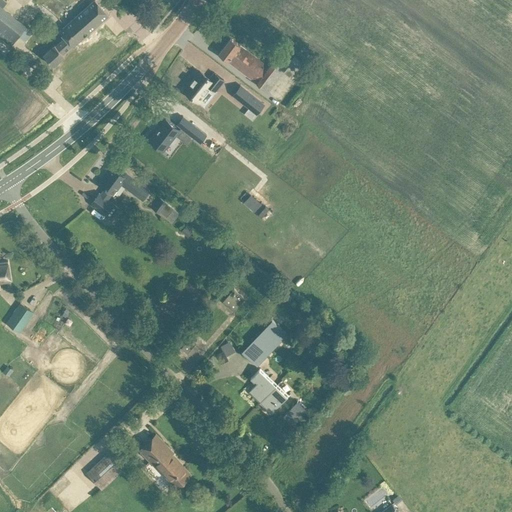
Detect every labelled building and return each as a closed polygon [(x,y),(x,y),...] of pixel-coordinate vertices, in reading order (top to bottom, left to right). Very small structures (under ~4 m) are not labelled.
[(32,0),(47,8),(52,0),(32,0)] [(55,44),(44,54),(53,65),(65,55),(62,53),(72,44),(73,45),(96,25),(108,14),(95,0),(93,0),(59,30),(65,37),(56,45),(55,44)] [(0,4),(0,37),(11,46),(19,36),(25,41),(33,32),(27,26),(0,4)] [(218,53),(257,82),(269,67),(230,37),(218,53)] [(269,67),(257,82),(270,92),(293,61),(291,60),(280,52),(269,67)] [(291,60),(293,61),(306,71),(310,65),(296,55),(291,60)] [(200,70),(184,90),(198,102),(210,87),(215,91),(215,90),(224,80),(214,72),(209,78),(200,70)] [(247,140),(258,127),(213,90),(196,111),(207,120),(213,113),(247,140)] [(248,91),(240,100),(249,108),(257,113),(264,104),(248,91)] [(257,113),(249,108),(245,113),(252,119),(257,113)] [(180,130),(166,119),(149,139),(163,150),(175,135),(180,130)] [(191,122),(184,130),(194,138),(200,143),(207,135),(191,122)] [(305,189),(335,168),(314,137),(284,158),(305,189)] [(96,207),(105,214),(113,203),(107,199),(112,192),(113,193),(121,183),(143,200),(150,190),(124,171),(122,175),(112,167),(100,184),(106,188),(101,194),(99,193),(96,198),(91,203),(96,207)] [(262,203),(251,194),(244,202),(255,211),(262,203)] [(173,221),(180,213),(167,203),(160,197),(152,208),(160,214),(161,212),(173,221)] [(269,209),(266,206),(258,215),(261,218),(269,209)] [(181,231),(188,236),(193,230),(186,225),(181,231)] [(0,282),(11,281),(8,261),(8,260),(0,261),(0,282)] [(222,301),(234,311),(245,298),(234,288),(222,301)] [(151,298),(142,306),(154,318),(162,309),(151,298)] [(20,332),(33,312),(34,312),(20,302),(6,322),(20,332)] [(298,315),(294,319),(298,322),(300,324),(305,318),(299,313),(298,315)] [(288,334),(272,319),(242,350),(241,349),(240,349),(257,366),(288,334)] [(187,352),(194,345),(197,342),(191,336),(181,347),(187,352)] [(261,401),(277,384),(260,368),(250,378),(256,384),(251,389),(250,391),(261,401)] [(277,384),(261,401),(272,411),(288,395),(277,384)] [(297,400),(283,415),(293,425),(307,410),(297,400)] [(156,434),(140,449),(151,461),(152,460),(176,486),(190,473),(183,466),(182,468),(168,453),(171,450),(156,434)] [(87,476),(96,485),(101,491),(124,469),(109,454),(87,476)] [(398,511),(399,511),(392,503),(380,511),(398,511)]
